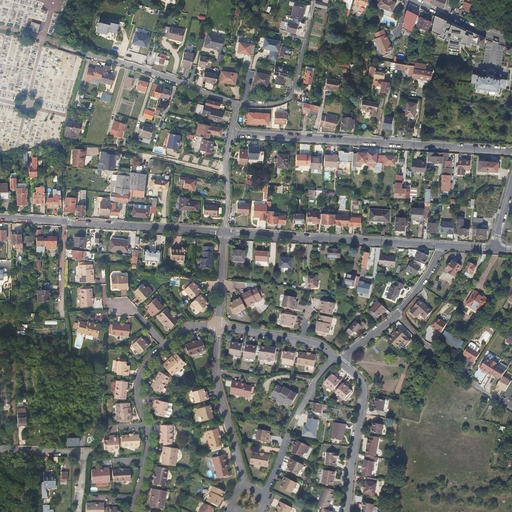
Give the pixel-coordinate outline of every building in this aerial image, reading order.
[(333,0),(333,7),(340,9),(341,2),(346,2),(344,9),(349,10),(349,9),(350,5),(351,0),(333,0)] [(367,0),(354,0),(354,3),(359,6),(358,9),(363,11),(366,5),(367,5),(368,3),(367,2),(367,0)] [(393,12),(397,2),(393,0),(392,0),(381,0),(379,6),(393,12)] [(444,9),(446,0),(431,0),(431,2),(444,9)] [(326,4),(315,1),(314,6),(325,9),(326,4)] [(464,10),(469,12),(471,5),(464,3),(462,9),(464,10)] [(291,16),(301,19),(304,8),(293,6),(291,16)] [(416,24),(419,17),(409,12),(406,19),(416,24)] [(432,21),(422,16),(417,24),(428,30),(432,21)] [(485,39),(486,37),(484,36),(477,33),(464,28),(456,24),(436,16),(432,29),(438,33),(437,34),(444,38),(445,36),(448,38),(446,50),(452,50),(459,51),(461,47),(461,43),(470,45),(471,42),(479,44),(484,46),(485,39)] [(116,34),(119,23),(110,21),(110,23),(99,20),(96,32),(107,35),(107,32),(116,34)] [(294,33),(296,24),(288,22),(286,31),(294,33)] [(165,27),(162,37),(183,42),(185,32),(171,28),(170,29),(165,27)] [(149,37),(135,33),(132,44),(146,48),(149,37)] [(220,50),(221,50),(224,37),(207,33),(204,47),(220,50)] [(393,49),(390,44),(389,44),(387,40),(388,40),(386,34),(376,38),(382,54),(393,49)] [(268,59),(276,61),(277,57),(280,42),(264,38),(262,48),(270,50),(273,51),(273,54),(270,53),(268,59)] [(237,52),(253,56),(255,46),(239,43),(237,52)] [(289,59),(291,52),(286,51),(287,48),(282,47),(280,56),(289,59)] [(180,66),(191,69),(194,55),(184,53),(180,66)] [(164,64),(167,56),(162,54),(161,57),(158,57),(156,64),(158,65),(159,62),(164,64)] [(217,61),(224,62),(226,55),(221,54),(219,54),(217,61)] [(200,56),(198,67),(205,68),(207,59),(207,57),(200,56)] [(348,68),(350,62),(338,59),(336,65),(348,68)] [(412,65),(410,77),(430,80),(431,71),(424,70),(424,63),(413,61),(412,65)] [(109,68),(104,66),(103,70),(100,82),(112,85),(114,76),(107,74),(109,68)] [(273,73),(272,79),(276,80),(274,88),(284,91),(285,86),(282,85),(283,78),(285,79),(287,71),(281,70),(282,68),(275,66),(273,73)] [(93,80),(100,82),(103,70),(96,68),(95,71),(89,69),(85,82),(92,84),(93,80)] [(311,83),(313,72),(304,70),(302,83),(306,84),(306,82),(311,83)] [(235,85),(237,73),(221,71),(219,82),(235,85)] [(205,73),(203,81),(207,81),(207,82),(212,83),(211,83),(216,84),(217,75),(205,73)] [(268,75),(256,73),(253,84),(266,86),(268,75)] [(476,82),(475,87),(484,88),(484,89),(493,90),(499,91),(500,87),(505,88),(507,79),(501,78),(501,79),(495,78),(495,77),(491,76),(486,75),(486,76),(479,75),(479,74),(473,74),(472,82),(476,82)] [(331,90),(332,90),(334,79),(326,77),(324,89),(328,89),(329,88),(331,89),(331,90)] [(386,80),(377,79),(376,81),(374,81),(373,86),(379,87),(378,91),(385,92),(387,81),(386,80)] [(137,88),(146,91),(149,83),(139,80),(137,88)] [(150,96),(159,99),(163,88),(158,86),(158,85),(154,84),(150,96)] [(37,87),(34,96),(58,102),(59,97),(56,97),(57,93),(53,92),(52,94),(46,92),(46,89),(37,87)] [(171,91),(163,88),(162,91),(160,97),(168,100),(171,91)] [(110,102),(112,96),(104,93),(102,100),(110,102)] [(209,107),(219,109),(220,104),(207,100),(205,106),(209,107)] [(376,109),(377,103),(361,100),(360,109),(366,110),(366,112),(369,112),(369,117),(374,118),(375,112),(376,112),(376,109)] [(415,117),(417,103),(407,101),(405,115),(415,117)] [(303,102),(303,106),(302,111),(305,112),(306,110),(308,111),(309,110),(315,111),(315,105),(307,103),(303,102)] [(145,110),(144,112),(143,118),(152,121),(154,115),(154,114),(155,113),(145,110)] [(221,113),(210,110),(208,119),(219,122),(221,113)] [(285,124),(286,113),(275,112),(274,123),(285,124)] [(268,124),(268,114),(248,113),(247,123),(268,124)] [(321,115),(319,124),(327,126),(327,122),(328,117),(321,115)] [(393,117),(385,116),(383,129),(391,130),(393,117)] [(327,122),(327,126),(335,128),(337,119),(328,117),(327,122)] [(350,117),(345,117),(344,118),(341,118),(340,128),(352,130),(354,120),(350,119),(350,117)] [(68,122),(68,123),(65,137),(77,139),(78,134),(79,134),(80,126),(80,124),(68,122)] [(121,136),(125,124),(114,122),(111,133),(121,136)] [(148,126),(140,124),(137,133),(141,134),(140,136),(150,139),(153,129),(148,128),(148,126)] [(220,136),(222,130),(200,125),(197,135),(208,138),(209,133),(220,136)] [(180,136),(170,133),(166,147),(176,150),(178,145),(178,146),(180,140),(179,140),(180,136)] [(205,152),(210,153),(212,143),(201,141),(199,151),(205,152)] [(259,148),(249,147),(248,159),(258,160),(259,148)] [(74,150),(73,167),(83,168),(84,157),(85,157),(85,152),(74,150)] [(246,164),(247,150),(238,150),(237,163),(246,164)] [(352,154),(352,152),(348,152),(348,153),(343,153),(343,152),(339,151),(338,154),(338,156),(338,161),(352,162),(352,154)] [(380,163),(380,155),(376,155),(376,153),(367,152),(366,162),(374,162),(374,170),(379,170),(379,171),(381,171),(381,163),(380,163)] [(444,157),(444,153),(443,153),(427,152),(427,161),(427,163),(443,164),(444,157)] [(356,154),(352,154),(352,162),(351,166),(360,167),(360,163),(364,163),(365,153),(356,153),(356,154)] [(451,175),(451,169),(448,168),(448,167),(448,157),(450,157),(450,153),(444,153),(444,157),(443,175),(451,175)] [(276,168),(286,168),(287,155),(277,154),(276,168)] [(307,155),(297,155),(296,166),(306,166),(307,155)] [(338,161),(338,156),(324,155),(323,166),(338,167),(338,161)] [(397,162),(397,156),(380,155),(380,163),(381,163),(381,171),(383,171),(383,165),(394,165),(395,162),(397,162)] [(103,160),(102,170),(104,170),(113,171),(114,163),(117,163),(118,159),(101,157),(100,160),(103,160)] [(320,157),(310,157),(309,168),(320,168),(320,157)] [(427,163),(427,161),(416,160),(416,161),(412,161),(411,172),(416,172),(416,171),(426,171),(427,163)] [(471,161),(458,160),(457,175),(465,175),(466,170),(470,170),(471,161)] [(478,174),(488,174),(489,162),(479,162),(478,174)] [(489,162),(488,174),(498,175),(499,163),(489,162)] [(403,171),(396,170),(395,189),(395,197),(410,198),(410,193),(410,188),(411,184),(402,184),(403,180),(403,171)] [(146,190),(147,175),(130,173),(130,177),(128,189),(132,190),(131,196),(145,198),(146,190)] [(443,175),(442,190),(450,190),(451,175),(443,175)] [(123,194),(128,195),(128,189),(130,177),(117,176),(117,179),(115,190),(111,190),(111,193),(123,194)] [(169,190),(169,180),(165,180),(165,179),(160,179),(160,180),(151,179),(150,188),(159,189),(158,190),(163,191),(163,189),(164,189),(169,190)] [(193,191),(195,181),(183,179),(181,188),(193,191)] [(0,200),(10,201),(10,197),(10,192),(7,191),(7,184),(0,183),(0,200)] [(26,194),(27,194),(27,188),(16,188),(16,203),(16,205),(26,205),(26,194)] [(33,203),(44,203),(44,188),(36,188),(36,192),(33,193),(33,203)] [(48,198),(48,207),(58,208),(58,205),(60,205),(60,196),(57,196),(56,194),(56,189),(52,189),(52,198),(48,198)] [(122,204),(126,205),(127,203),(127,198),(128,195),(123,194),(111,193),(111,198),(110,203),(109,215),(119,215),(119,209),(115,209),(115,201),(122,202),(122,204)] [(101,203),(110,203),(111,198),(99,197),(98,209),(100,209),(101,203)] [(179,210),(198,211),(198,202),(190,201),(190,197),(180,197),(179,210)] [(65,212),(75,213),(75,204),(76,199),(66,199),(65,212)] [(100,214),(109,215),(110,203),(101,203),(100,209),(100,214)] [(266,209),(266,214),(267,214),(266,222),(278,223),(279,215),(278,215),(278,217),(274,216),(274,215),(273,215),(273,213),(269,213),(270,204),(267,203),(266,205),(266,209)] [(203,204),(203,214),(209,214),(212,214),(212,215),(216,215),(217,205),(203,204)] [(249,205),(237,204),(236,213),(248,214),(249,205)] [(266,205),(254,204),(253,217),(259,218),(259,220),(266,221),(266,214),(266,209),(266,205)] [(77,215),(84,215),(85,206),(77,206),(77,215)] [(149,210),(134,208),(133,216),(148,218),(149,210)] [(390,210),(370,209),(369,220),(389,221),(390,210)] [(422,221),(423,210),(412,210),(411,221),(422,221)] [(306,212),(306,222),(312,222),(316,223),(316,224),(320,225),(320,224),(321,215),(315,215),(315,213),(306,212)] [(303,214),(292,214),(292,216),(291,231),(296,232),(297,222),(302,223),(303,214)] [(405,231),(406,217),(397,216),(396,230),(405,231)] [(348,218),(348,227),(354,227),(354,226),(360,226),(360,219),(348,218)] [(482,224),(482,219),(473,218),(473,224),(473,229),(481,229),(482,224)] [(437,232),(438,223),(436,223),(434,223),(431,223),(430,223),(427,222),(427,232),(437,232)] [(441,222),(441,232),(447,232),(447,233),(454,234),(454,223),(455,222),(441,222)] [(42,231),(37,231),(37,247),(45,247),(45,239),(43,239),(43,237),(42,237),(42,231)] [(23,246),(23,238),(21,238),(21,235),(20,235),(12,235),(12,245),(16,245),(16,249),(23,249),(23,246)] [(25,238),(23,238),(23,246),(28,246),(28,245),(31,245),(31,244),(33,244),(34,237),(25,237),(25,238)] [(86,237),(74,237),(74,240),(74,241),(74,242),(76,242),(75,247),(86,247),(86,237)] [(110,250),(128,252),(129,241),(111,239),(110,250)] [(184,260),(185,251),(187,251),(188,246),(182,246),(182,249),(172,248),(171,259),(184,260)] [(161,251),(144,249),(143,261),(160,262),(161,251)] [(244,262),(245,251),(242,251),(242,250),(237,249),(236,250),(233,250),(232,261),(244,262)] [(82,251),(73,250),(72,259),(81,260),(84,260),(85,251),(82,251)] [(329,250),(328,259),(341,259),(342,251),(329,250)] [(200,266),(200,268),(211,269),(212,263),(210,263),(211,256),(212,256),(212,252),(203,251),(202,258),(201,258),(200,266)] [(269,253),(265,252),(262,252),(257,252),(257,262),(269,263),(269,253)] [(415,261),(425,265),(429,256),(419,252),(415,261)] [(483,263),(489,255),(483,254),(480,261),(483,263)] [(387,257),(380,257),(378,267),(384,268),(386,267),(388,267),(389,269),(395,269),(396,258),(389,257),(388,258),(387,257)] [(286,259),(281,258),(280,268),(293,269),(294,259),(289,259),(286,259)] [(415,261),(412,260),(406,269),(415,276),(421,268),(422,269),(425,265),(415,261)] [(458,263),(454,261),(447,271),(455,277),(461,267),(457,265),(458,263)] [(469,262),(464,271),(465,271),(465,272),(468,274),(468,273),(469,273),(472,275),(476,266),(473,265),(474,264),(469,262)] [(95,282),(94,269),(93,269),(93,264),(80,264),(80,282),(95,282)] [(0,268),(0,293),(1,293),(2,289),(9,289),(9,269),(0,268)] [(360,277),(346,274),(344,285),(358,288),(357,292),(369,294),(371,285),(364,284),(365,283),(359,282),(360,277)] [(128,275),(118,275),(117,275),(113,275),(112,276),(112,287),(118,287),(118,289),(128,288),(128,275)] [(309,289),(318,288),(317,276),(308,277),(309,289)] [(396,281),(394,285),(392,284),(386,298),(395,301),(397,297),(398,297),(402,288),(403,289),(405,284),(396,281)] [(203,289),(199,285),(197,286),(196,284),(194,282),(185,290),(192,299),(203,289)] [(138,295),(137,296),(142,301),(153,293),(152,292),(152,290),(150,287),(148,287),(148,286),(147,287),(143,283),(135,291),(137,293),(138,295)] [(91,306),(91,299),(91,296),(91,288),(89,288),(88,288),(88,286),(82,286),(82,289),(80,289),(79,289),(80,306),(91,306)] [(245,298),(249,305),(250,307),(258,303),(260,303),(264,301),(264,299),(262,297),(261,295),(264,294),(262,290),(259,291),(258,289),(253,292),(252,291),(244,296),(245,298)] [(44,291),(35,290),(34,303),(44,303),(45,296),(47,296),(47,291),(44,291)] [(489,300),(475,291),(467,304),(480,313),(489,300)] [(200,297),(192,303),(199,312),(201,311),(203,309),(205,311),(208,308),(206,306),(207,306),(209,304),(206,301),(205,300),(207,299),(203,294),(200,297)] [(298,310),(299,304),(297,304),(298,302),(298,298),(286,296),(284,308),(298,310)] [(242,300),(241,297),(236,300),(237,302),(235,303),(232,304),(233,307),(234,308),(231,309),(233,313),(236,312),(237,314),(237,315),(247,309),(246,307),(242,300)] [(148,311),(152,316),(163,307),(156,298),(146,306),(149,308),(150,310),(148,311)] [(322,313),(334,315),(336,303),(330,303),(328,302),(328,300),(324,299),(324,301),(322,301),(320,307),(323,307),(322,310),(322,313)] [(431,311),(419,300),(412,308),(413,309),(409,312),(415,318),(418,314),(425,319),(431,311)] [(384,312),(386,309),(378,301),(370,310),(377,317),(380,314),(383,311),(384,312)] [(178,321),(175,317),(172,314),(167,308),(158,315),(170,328),(178,321)] [(295,323),(297,323),(298,317),(284,314),(282,326),(294,328),(295,325),(295,323)] [(332,318),(321,316),(320,322),(319,322),(317,331),(321,332),(321,334),(325,335),(326,333),(330,333),(332,324),(333,324),(333,319),(332,318)] [(429,325),(440,333),(446,325),(446,324),(436,316),(435,317),(429,325)] [(100,324),(88,321),(88,323),(82,321),(82,319),(79,318),(78,322),(75,322),(74,327),(78,329),(78,330),(86,332),(85,333),(97,336),(100,324)] [(361,327),(362,328),(365,325),(360,320),(357,323),(355,322),(345,334),(349,337),(354,332),(356,334),(358,330),(361,327)] [(128,324),(123,324),(120,323),(112,322),(112,324),(110,324),(109,331),(111,331),(111,333),(127,335),(128,324)] [(390,337),(387,341),(395,348),(400,343),(404,346),(408,342),(405,338),(405,337),(397,330),(394,334),(390,337)] [(464,342),(445,331),(440,340),(458,351),(464,342)] [(150,344),(146,339),(144,340),(143,339),(140,336),(137,339),(136,338),(132,341),(133,342),(131,344),(139,353),(150,344)] [(202,340),(196,342),(193,343),(185,345),(186,348),(184,349),(186,353),(188,353),(188,355),(189,356),(206,350),(202,340)] [(241,357),(244,343),(238,342),(238,344),(235,343),(232,343),(232,344),(230,344),(230,349),(231,349),(231,351),(230,355),(241,357)] [(481,350),(470,342),(464,351),(470,354),(469,355),(475,359),(476,358),(481,350)] [(256,360),(258,346),(253,344),(252,347),(250,346),(247,345),(245,357),(256,360)] [(276,357),(278,357),(279,354),(277,353),(277,349),(268,347),(267,349),(261,348),(259,360),(264,361),(266,360),(275,362),(276,360),(276,357)] [(295,366),(297,352),(291,351),(291,353),(288,353),(285,353),(285,354),(283,354),(282,359),(284,359),(283,364),(295,366)] [(317,356),(312,355),(309,354),(300,353),(298,364),(316,367),(317,356)] [(171,356),(162,365),(171,376),(185,364),(176,354),(172,357),(171,356)] [(480,369),(492,376),(497,366),(498,364),(492,360),(491,362),(487,359),(487,360),(486,360),(480,369)] [(118,360),(116,374),(128,375),(129,367),(127,367),(128,365),(126,364),(126,361),(118,360)] [(497,366),(492,376),(500,380),(502,376),(506,371),(497,366)] [(162,373),(160,372),(157,380),(156,380),(155,382),(155,383),(153,388),(163,392),(170,377),(170,376),(162,373)] [(511,381),(502,376),(500,380),(496,388),(499,390),(500,389),(504,391),(511,381)] [(333,391),(341,382),(332,379),(329,378),(324,384),(333,391)] [(116,380),(114,397),(126,399),(126,393),(127,389),(128,381),(116,380)] [(246,383),(233,381),(231,394),(244,396),(244,395),(252,397),(253,390),(254,390),(255,384),(252,384),(252,386),(246,385),(246,383)] [(279,383),(272,395),(278,398),(277,400),(285,404),(286,402),(292,405),(296,399),(293,397),(294,395),(287,391),(288,388),(279,383)] [(352,392),(350,390),(348,388),(349,387),(344,383),(335,394),(344,401),(352,392)] [(209,399),(207,393),(206,394),(205,392),(204,388),(192,392),(195,403),(209,399)] [(299,393),(288,388),(287,391),(294,395),(293,397),(296,399),(299,393)] [(375,399),(374,404),(375,404),(375,407),(374,406),(373,411),(383,413),(385,401),(375,399)] [(155,408),(155,410),(157,410),(156,416),(165,417),(166,414),(167,413),(168,410),(167,408),(168,403),(155,400),(153,407),(155,408)] [(17,402),(17,425),(25,425),(25,408),(21,408),(21,402),(17,402)] [(129,402),(116,403),(117,421),(131,420),(131,407),(130,407),(129,402)] [(321,414),(322,408),(323,404),(320,404),(315,403),(313,413),(321,414)] [(211,413),(212,412),(210,405),(197,409),(197,411),(196,412),(197,415),(198,416),(199,417),(200,417),(202,421),(213,418),(212,415),(211,413)] [(318,420),(308,419),(307,426),(304,425),(302,436),(315,437),(318,420)] [(347,425),(334,423),(331,439),(342,441),(343,435),(345,435),(347,425)] [(383,425),(373,423),(372,427),(373,428),(371,433),(381,435),(383,425)] [(162,425),(162,431),(162,435),(162,443),(173,443),(173,425),(162,425)] [(222,445),(220,440),(219,436),(217,429),(206,432),(211,449),(222,445)] [(256,441),(265,442),(266,441),(271,438),(270,437),(270,435),(270,432),(259,429),(256,441)] [(119,450),(118,436),(112,437),(112,438),(109,438),(109,441),(104,441),(104,450),(108,450),(109,452),(112,452),(114,450),(119,450)] [(139,436),(133,436),(129,437),(121,437),(122,448),(139,447),(139,436)] [(368,445),(366,456),(375,458),(379,438),(369,436),(369,440),(368,440),(367,445),(368,445)] [(76,447),(76,438),(64,437),(64,447),(76,447)] [(295,448),(294,450),(293,453),(303,458),(305,454),(306,455),(307,454),(308,454),(310,450),(310,449),(310,448),(297,441),(294,448),(295,448)] [(178,449),(164,447),(162,460),(163,460),(162,465),(175,466),(178,449)] [(270,456),(264,455),(259,454),(253,453),(251,464),(268,467),(270,456)] [(228,466),(224,454),(212,458),(215,470),(217,470),(219,477),(225,475),(226,477),(231,475),(230,472),(228,473),(226,467),(228,466)] [(337,460),(338,455),(326,454),(325,466),(335,467),(336,460),(337,460)] [(362,471),(361,475),(371,477),(373,462),(376,463),(377,458),(375,458),(366,456),(365,460),(364,461),(363,465),(362,471)] [(290,466),(289,467),(288,471),(299,476),(304,466),(291,459),(289,465),(290,466)] [(167,469),(156,467),(155,472),(155,476),(153,484),(164,486),(167,469)] [(109,469),(96,469),(95,471),(91,471),(92,484),(109,483),(109,469)] [(120,470),(112,470),(113,481),(130,480),(130,469),(124,470),(120,470)] [(335,474),(324,472),(322,485),(333,487),(335,474)] [(44,481),(44,488),(47,488),(56,488),(55,474),(44,475),(44,481)] [(284,484),(283,486),(281,489),(292,494),(297,484),(285,477),(282,483),(284,484)] [(365,482),(365,486),(364,490),(363,494),(374,496),(376,484),(377,480),(367,478),(366,482),(365,482)] [(23,483),(12,483),(12,490),(27,489),(27,486),(28,486),(28,485),(29,485),(29,482),(27,481),(26,481),(23,481),(23,483)] [(219,489),(216,488),(214,487),(212,488),(211,490),(211,492),(206,501),(218,507),(223,499),(221,498),(225,492),(222,491),(223,489),(220,488),(219,489)] [(166,491),(152,489),(149,502),(151,502),(150,507),(163,509),(166,491)] [(328,510),(335,491),(325,489),(318,507),(323,509),(328,510)] [(290,511),(293,509),(281,502),(276,511),(290,511)] [(103,511),(104,503),(91,503),(91,504),(86,504),(85,511),(103,511)] [(215,509),(204,503),(199,511),(213,511),(215,509)] [(372,511),(374,505),(364,503),(362,511),(372,511)]
